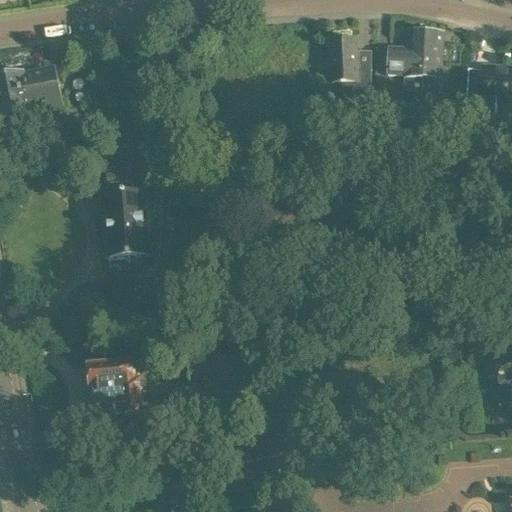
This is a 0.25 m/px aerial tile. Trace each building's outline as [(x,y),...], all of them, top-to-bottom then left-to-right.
[(389,50),(387,78),(404,78),(404,91),(422,91),(423,81),(419,81),(420,73),(426,73),(428,34),(407,33),(406,51),(389,50)] [(420,73),(419,81),(423,81),(422,91),(441,92),(444,35),(428,34),(426,73),(420,73)] [(335,44),(328,44),(330,82),(335,82),(344,88),(344,107),(371,107),(371,73),(357,73),(356,43),(348,43),(348,39),(335,40),(335,44)] [(48,48),(51,66),(84,62),(81,44),(48,48)] [(182,51),(162,52),(163,66),(183,64),(182,51)] [(23,75),(0,79),(0,120),(31,115),(30,114),(61,108),(54,69),(23,76),(23,75)] [(511,70),(482,69),(480,99),(511,100),(511,70)] [(179,109),(167,111),(167,120),(179,119),(179,109)] [(415,114),(376,116),(377,143),(417,141),(415,114)] [(462,141),(463,125),(420,127),(420,142),(462,141)] [(478,126),(465,126),(465,139),(478,139),(478,126)] [(64,142),(35,145),(37,160),(66,156),(64,142)] [(127,198),(103,200),(109,264),(149,261),(147,235),(151,232),(150,215),(145,213),(142,183),(154,182),(152,162),(124,164),(127,198)] [(97,294),(78,296),(80,324),(99,323),(97,294)] [(218,303),(198,304),(199,331),(219,331),(218,303)] [(231,312),(220,312),(220,325),(231,325),(231,312)] [(190,320),(169,321),(170,333),(191,332),(190,320)] [(231,334),(143,339),(144,351),(232,346),(231,334)] [(83,373),(81,375),(82,389),(85,391),(92,390),(92,391),(94,391),(96,412),(93,415),(100,421),(103,418),(125,416),(125,417),(142,415),(142,414),(153,413),(151,395),(140,395),(139,386),(134,386),(132,368),(90,372),(83,373)] [(251,397),(233,401),(235,414),(234,414),(236,425),(258,421),(256,409),(253,410),(251,397)] [(289,404),(261,410),(271,459),(298,454),(289,404)] [(262,434),(238,438),(243,463),(267,459),(262,434)] [(277,511),(274,498),(263,500),(265,511),(277,511)]
